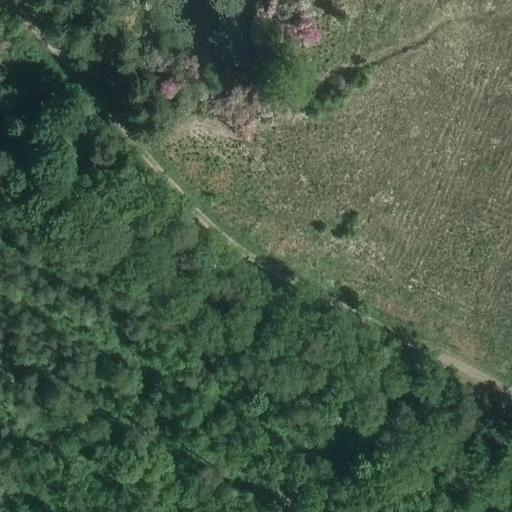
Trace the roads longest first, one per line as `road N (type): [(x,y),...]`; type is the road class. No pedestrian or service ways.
road 1 (track): [(9,0),(217,233),(425,352)]
road 2 (track): [(425,352),(366,377),(282,511)]
